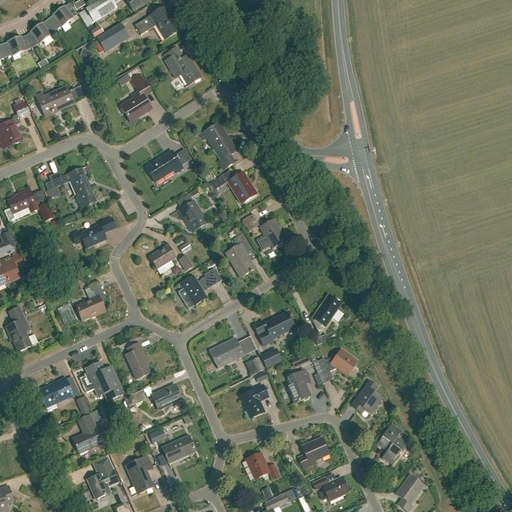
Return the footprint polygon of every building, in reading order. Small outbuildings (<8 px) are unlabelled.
[(84,6),(81,0),(72,5),(76,11),(84,6)] [(116,7),(110,0),(98,0),(80,13),(88,24),(92,22),(93,23),(116,7)] [(141,0),(124,0),(125,1),(131,11),(135,9),(144,4),(141,0)] [(48,21),(56,32),(61,28),(61,29),(74,20),(65,7),(52,16),(53,17),(48,21)] [(179,32),(164,8),(134,27),(140,35),(154,26),(165,41),(179,32)] [(56,32),(48,21),(43,25),(42,24),(30,33),(39,46),(51,37),(51,36),(56,32)] [(128,39),(120,26),(97,40),(105,53),(128,39)] [(103,33),(99,27),(91,32),(95,38),(103,33)] [(7,44),(1,46),(6,60),(12,57),(12,58),(26,53),(21,38),(7,43),(7,44)] [(183,59),(177,48),(162,57),(165,61),(164,62),(175,79),(181,76),(188,87),(200,79),(187,57),(183,59)] [(91,54),(82,51),(79,59),(88,62),(91,54)] [(48,66),(45,60),(37,65),(41,70),(48,66)] [(141,74),(138,69),(126,76),(137,93),(130,98),(132,101),(120,108),(130,124),(151,111),(142,96),(150,92),(139,75),(141,74)] [(79,102),(87,96),(80,87),(72,93),(79,102)] [(74,106),(67,88),(37,101),(45,119),(74,106)] [(21,103),(19,99),(13,102),(15,106),(13,107),(19,120),(30,115),(24,102),(21,103)] [(20,125),(17,119),(0,126),(0,137),(1,140),(0,140),(0,145),(2,151),(21,142),(17,135),(19,135),(16,127),(20,125)] [(235,154),(218,126),(200,137),(203,142),(207,140),(220,161),(217,164),(222,172),(234,165),(229,157),(235,154)] [(183,171),(171,153),(145,169),(154,183),(174,171),(176,175),(183,171)] [(96,203),(81,169),(43,185),(47,192),(45,193),(48,201),(55,197),(52,189),(69,182),(80,210),(96,203)] [(256,196),(243,174),(229,182),(243,204),(256,196)] [(228,183),(223,176),(209,184),(214,191),(228,183)] [(36,209),(29,190),(18,195),(18,197),(7,202),(10,209),(4,212),(9,223),(15,221),(13,216),(28,209),(30,214),(39,211),(44,223),(53,219),(47,204),(36,209)] [(207,226),(193,203),(180,211),(193,233),(207,226)] [(258,224),(253,215),(242,222),(247,231),(258,224)] [(109,232),(104,221),(98,224),(99,226),(79,235),(78,232),(71,236),(75,244),(82,241),(86,250),(106,241),(103,235),(109,232)] [(286,243),(273,221),(260,229),(265,238),(257,242),(262,251),(270,247),(272,251),(286,243)] [(7,235),(0,238),(6,253),(13,250),(7,235)] [(252,252),(242,236),(233,241),(238,248),(225,256),(240,279),(254,270),(245,256),(252,252)] [(189,244),(182,250),(185,254),(192,249),(189,244)] [(175,260),(168,247),(149,259),(156,271),(175,260)] [(22,264),(18,255),(0,263),(0,286),(19,279),(14,267),(22,264)] [(193,267),(186,256),(178,261),(185,272),(193,267)] [(221,282),(214,270),(204,277),(206,279),(197,285),(193,278),(180,286),(193,308),(207,300),(203,294),(221,282)] [(106,299),(98,283),(89,288),(84,291),(89,302),(75,308),(82,324),(105,314),(100,302),(106,299)] [(45,301),(41,291),(33,295),(38,305),(45,301)] [(341,305),(328,297),(312,321),(326,329),(332,319),(337,322),(341,316),(336,313),(341,305)] [(29,332),(25,324),(18,308),(7,313),(13,325),(5,329),(9,338),(11,338),(18,353),(31,347),(25,334),(29,332)] [(289,318),(287,314),(281,317),(264,325),(263,323),(253,328),(264,348),(273,344),(272,341),(294,330),(295,333),(290,320),(291,320),(290,318),(289,318)] [(320,338),(317,332),(311,335),(317,346),(328,341),(325,335),(320,338)] [(243,357),(234,339),(209,351),(218,369),(243,357)] [(144,355),(139,344),(126,350),(129,355),(126,356),(136,380),(150,374),(142,356),(144,355)] [(282,362),(276,350),(260,358),(266,370),(282,362)] [(357,362),(342,352),(334,363),(329,360),(325,362),(324,360),(319,363),(327,383),(331,381),(331,380),(333,379),(330,372),(335,370),(346,378),(357,362)] [(311,357),(294,366),(297,372),(314,363),(311,357)] [(264,371),(258,359),(251,362),(254,369),(257,374),(264,371)] [(112,367),(104,371),(100,363),(85,370),(88,374),(84,376),(85,377),(80,380),(87,395),(95,392),(98,397),(103,394),(107,402),(124,394),(112,367)] [(310,384),(305,372),(289,379),(294,391),(289,393),(295,406),(311,398),(305,386),(310,384)] [(264,373),(255,377),(258,384),(268,380),(264,373)] [(74,399),(64,378),(36,391),(46,411),(74,399)] [(377,388),(370,383),(351,408),(360,415),(365,409),(372,414),(382,400),(373,393),(377,388)] [(182,401),(175,386),(166,390),(166,388),(161,391),(161,392),(151,396),(158,411),(182,401)] [(268,399),(263,387),(240,397),(250,420),(264,414),(259,403),(268,399)] [(134,406),(145,401),(141,392),(129,396),(134,406)] [(101,426),(95,413),(77,421),(84,435),(72,440),(79,454),(110,439),(104,425),(101,426)] [(400,432),(391,425),(375,446),(384,453),(380,460),(390,467),(405,446),(395,439),(400,432)] [(376,435),(370,431),(366,436),(372,440),(376,435)] [(195,452),(188,437),(162,449),(168,463),(195,452)] [(327,453),(321,441),(301,450),(304,457),(297,460),(303,471),(315,465),(313,460),(327,453)] [(267,469),(260,455),(245,461),(254,481),(268,474),(272,481),(278,477),(273,466),(267,469)] [(137,496),(144,493),(153,488),(146,473),(153,469),(147,457),(124,468),(137,496)] [(118,482),(113,471),(107,458),(92,464),(97,477),(87,481),(95,500),(110,494),(107,487),(118,482)] [(423,485),(408,475),(395,495),(401,499),(397,505),(407,511),(411,506),(409,505),(423,485)] [(341,479),(327,486),(324,480),(312,485),(315,492),(321,489),(323,492),(318,494),(322,502),(327,500),(328,503),(348,494),(341,479)] [(12,503),(7,488),(0,490),(0,491),(0,511),(7,511),(5,505),(12,503)] [(270,490),(265,493),(269,500),(274,498),(270,490)] [(290,502),(287,495),(264,505),(267,511),(280,511),(278,507),(290,502)] [(311,511),(305,498),(301,500),(305,511),(311,511)]
